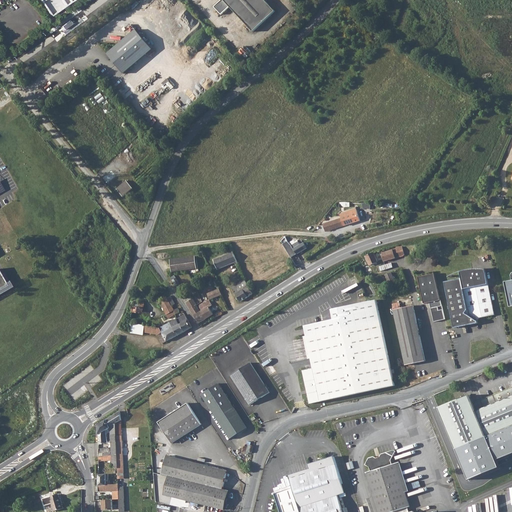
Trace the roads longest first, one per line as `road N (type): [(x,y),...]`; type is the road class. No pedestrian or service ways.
road 1 (unclassified): [(511,354),(413,394),(280,429),(262,452),(246,511)]
road 2 (tertiary): [(144,245),(192,133),(334,0)]
road 3 (primary): [(79,428),(308,272)]
road 4 (primary): [(308,272),(73,418)]
road 5 (unclassified): [(144,245),(0,74)]
road 6 (primary): [(308,272),(395,236),(511,222)]
road 7 (tertiary): [(47,389),(115,318),(144,245)]
road 8 (track): [(143,249),(315,235)]
